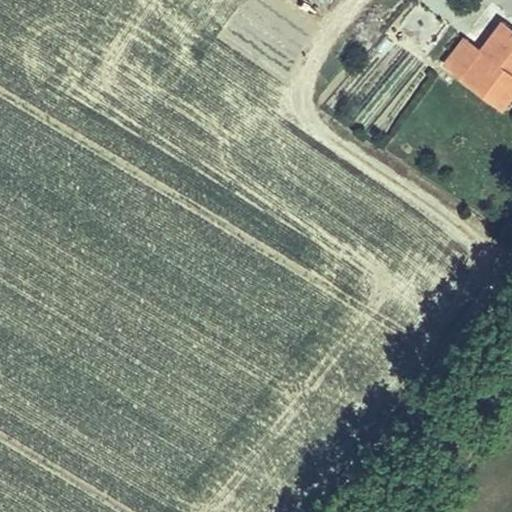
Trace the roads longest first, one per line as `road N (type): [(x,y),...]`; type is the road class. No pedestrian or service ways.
road 1 (track): [(465,323),(491,281),(484,242),(315,128),(298,90),(313,46),(354,0)]
road 2 (secondary): [(382,511),(511,337)]
